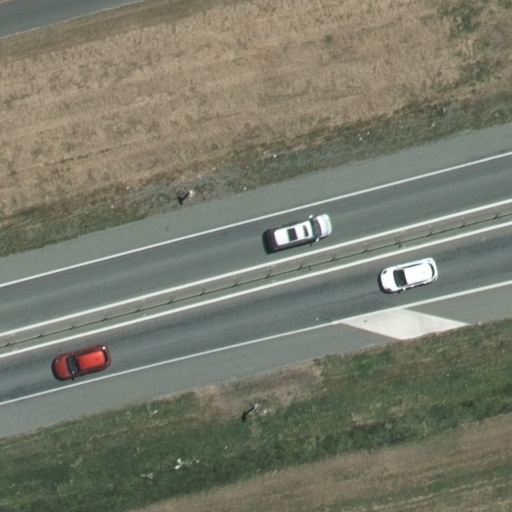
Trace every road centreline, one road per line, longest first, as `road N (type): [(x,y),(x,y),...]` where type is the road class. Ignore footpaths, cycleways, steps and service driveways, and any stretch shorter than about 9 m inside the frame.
road 1 (trunk): [(0,317),(511,180)]
road 2 (trunk): [(511,249),(0,379)]
